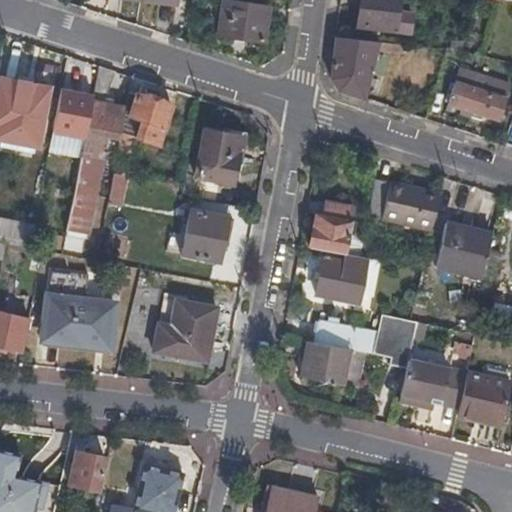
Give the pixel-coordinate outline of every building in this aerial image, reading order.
[(269,6),(224,0),(222,0),(218,33),(264,40),(269,6)] [(397,0),(360,0),(357,26),(408,33),(410,14),(396,12),(397,0)] [(396,44),(335,37),(330,79),(337,91),(362,98),(363,84),(370,84),(371,78),(365,77),(368,49),(394,52),(396,44)] [(449,80),(453,82),(462,85),(471,58),(458,54),(449,80)] [(14,64),(0,61),(0,130),(4,131),(5,125),(37,131),(46,89),(10,83),(14,64)] [(108,87),(115,71),(99,65),(94,91),(81,158),(74,191),(66,230),(81,233),(86,209),(97,155),(102,155),(105,136),(120,138),(126,108),(105,103),(108,87)] [(462,85),(453,82),(445,103),(496,120),(504,98),(462,85)] [(171,106),(129,93),(126,108),(120,138),(118,151),(135,155),(140,139),(158,144),(171,106)] [(240,136),(203,129),(195,175),(232,182),(240,136)] [(74,191),(81,158),(67,155),(60,188),(74,191)] [(120,206),(126,176),(113,173),(107,204),(120,206)] [(409,187),(373,179),(366,217),(430,230),(438,195),(409,189),(409,187)] [(212,186),(181,180),(180,186),(211,192),(212,186)] [(211,192),(180,186),(178,196),(209,201),(211,192)] [(313,214),(307,247),(344,254),(347,234),(352,234),(354,222),(347,220),(349,207),(323,201),(321,215),(313,214)] [(228,218),(190,211),(182,254),(220,261),(228,218)] [(0,219),(0,241),(28,246),(31,224),(0,219)] [(435,267),(481,278),(485,258),(488,247),(491,235),(444,225),(435,267)] [(347,234),(344,254),(359,257),(362,237),(352,234),(347,234)] [(488,247),(485,258),(496,261),(498,250),(488,247)] [(359,257),(344,254),(343,261),(321,257),(319,273),(318,279),(315,295),(359,304),(367,259),(359,257)] [(48,288),(84,293),(87,275),(51,271),(48,288)] [(83,301),(84,293),(48,288),(48,296),(83,301)] [(115,304),(83,301),(48,296),(42,340),(109,349),(115,304)] [(173,328),(157,325),(153,351),(206,362),(217,308),(178,300),(173,328)] [(0,346),(21,352),(29,320),(0,312),(0,346)] [(391,364),(403,367),(414,320),(380,315),(371,352),(392,357),(391,364)] [(342,324),(338,346),(350,348),(371,352),(376,331),(342,324)] [(42,340),(42,346),(108,355),(109,349),(42,340)] [(308,340),(304,357),(300,377),(343,384),(350,348),(338,346),(308,340)] [(405,367),(397,400),(419,406),(421,397),(432,400),(458,406),(465,374),(406,359),(405,367)] [(458,406),(455,415),(474,419),(475,414),(500,420),(509,384),(465,374),(458,406)] [(421,397),(419,406),(431,408),(432,400),(421,397)] [(499,425),(500,420),(475,414),(474,419),(499,425)] [(60,485),(67,450),(27,441),(19,476),(60,485)] [(0,511),(33,511),(35,507),(42,509),(47,484),(40,483),(15,477),(19,456),(0,451),(0,511)] [(79,465),(82,453),(74,452),(71,463),(79,465)] [(104,458),(82,453),(79,465),(71,463),(66,484),(97,490),(104,458)] [(173,511),(182,474),(142,465),(132,510),(131,511),(173,511)] [(312,511),(316,496),(271,485),(265,511),(312,511)]
